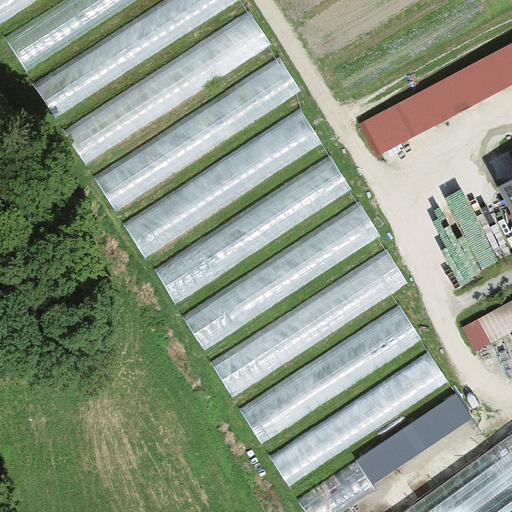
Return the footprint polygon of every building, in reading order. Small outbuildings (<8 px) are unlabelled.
[(59,0),(0,38),(0,40),(19,71),(130,0),(59,0)] [(0,0),(0,20),(31,0),(0,0)] [(232,0),(163,0),(26,88),(47,120),(233,1),(232,0)] [(246,12),(60,131),(80,163),(266,44),(246,12)] [(511,40),(355,123),(369,151),(511,77),(511,40)] [(275,60),(89,179),(110,211),(296,92),(275,60)] [(302,109),(115,228),(136,260),(322,141),(302,109)] [(329,159),(143,278),(163,310),(349,191),(329,159)] [(511,180),(495,190),(511,223),(511,180)] [(359,204),(173,323),(194,355),(380,236),(359,204)] [(383,251),(197,370),(218,402),(404,283),(383,251)] [(477,353),(511,332),(511,298),(463,328),(477,353)] [(400,310),(228,419),(249,450),(420,341),(400,310)] [(427,355),(263,460),(282,490),(447,386),(427,355)] [(458,394),(287,504),(292,511),(342,511),(478,425),(458,394)] [(511,511),(511,432),(400,511),(511,511)]
